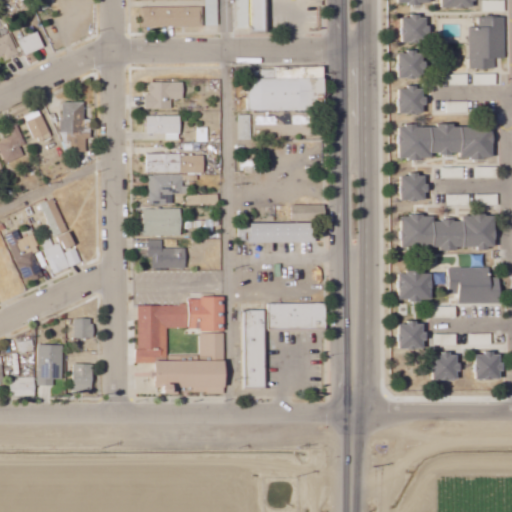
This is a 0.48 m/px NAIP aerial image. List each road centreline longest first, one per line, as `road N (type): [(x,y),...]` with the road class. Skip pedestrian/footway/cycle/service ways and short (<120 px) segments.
road 1 (residential): [(0,422),(356,422),(511,432)]
road 2 (residential): [(117,421),(105,0)]
road 3 (residential): [(361,50),(107,54),(0,99)]
road 4 (primary): [(339,0),(342,250),(354,259)]
road 5 (primary): [(354,259),(363,248),(360,0)]
road 6 (primary): [(356,511),(354,259)]
road 7 (residential): [(0,327),(112,271)]
